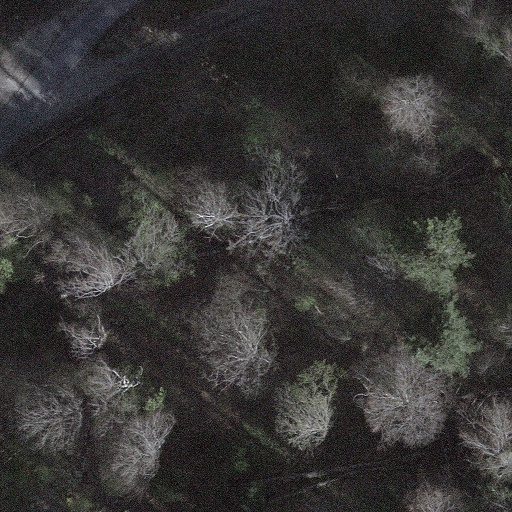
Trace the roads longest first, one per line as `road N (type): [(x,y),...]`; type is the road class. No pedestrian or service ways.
road 1 (track): [(0,106),(54,72),(265,0)]
road 2 (unclassified): [(127,0),(0,133)]
